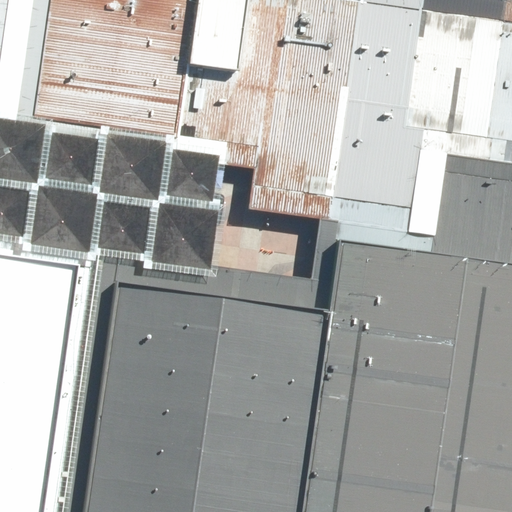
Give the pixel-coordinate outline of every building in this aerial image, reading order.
[(333,303),(342,237),(511,258),(511,0),(12,0),(2,71),(0,90),(0,259),(115,275),(333,303)] [(0,0),(0,70),(2,71),(12,0),(0,0)] [(511,511),(511,258),(342,237),(333,303),(305,511),(511,511)] [(82,511),(115,275),(0,259),(0,511),(82,511)] [(305,511),(333,303),(115,275),(82,511),(305,511)]
